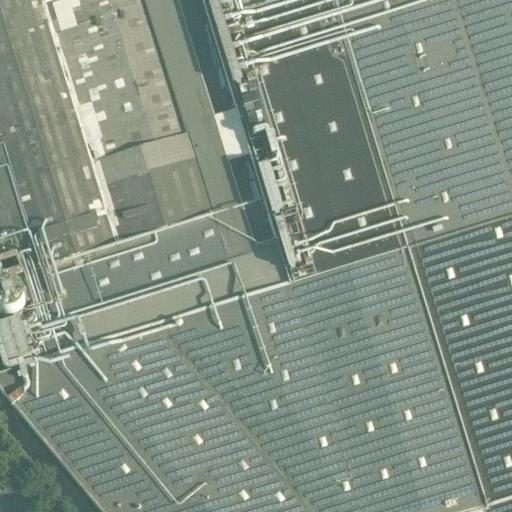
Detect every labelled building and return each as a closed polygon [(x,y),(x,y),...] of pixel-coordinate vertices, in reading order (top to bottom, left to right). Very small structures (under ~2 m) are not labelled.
[(511,511),(511,0),(200,0),(275,244),(255,250),(257,256),(229,265),(35,326),(47,363),(27,369),(27,371),(0,379),(0,394),(97,511),(511,511)] [(39,0),(0,0),(0,149),(3,149),(41,274),(214,219),(144,0),(69,0),(43,9),(39,0)] [(255,250),(177,0),(144,0),(214,219),(229,265),(257,256),(255,250)] [(0,207),(11,244),(0,247),(0,286),(21,280),(41,274),(3,149),(0,149),(0,207)] [(0,247),(11,244),(0,207),(0,247)] [(41,274),(21,280),(35,326),(229,265),(214,219),(41,274)] [(24,312),(25,306),(24,300),(20,295),(15,291),(9,290),(3,292),(0,293),(0,317),(4,320),(10,321),(16,320),(21,317),(24,312)]
